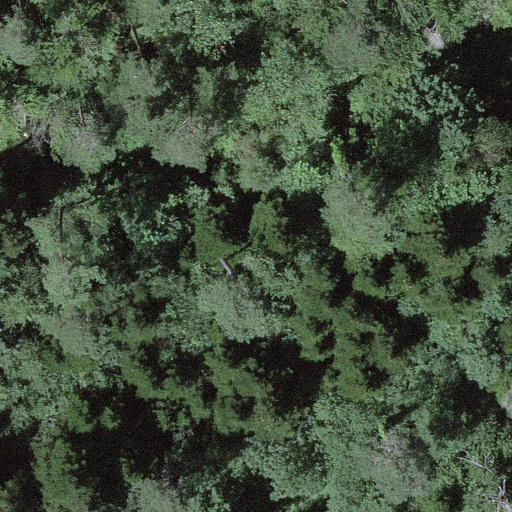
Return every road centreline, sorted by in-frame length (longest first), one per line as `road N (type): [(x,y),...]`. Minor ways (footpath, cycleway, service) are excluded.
road 1 (track): [(0,126),(321,61),(511,7)]
road 2 (track): [(84,511),(295,416),(511,344)]
